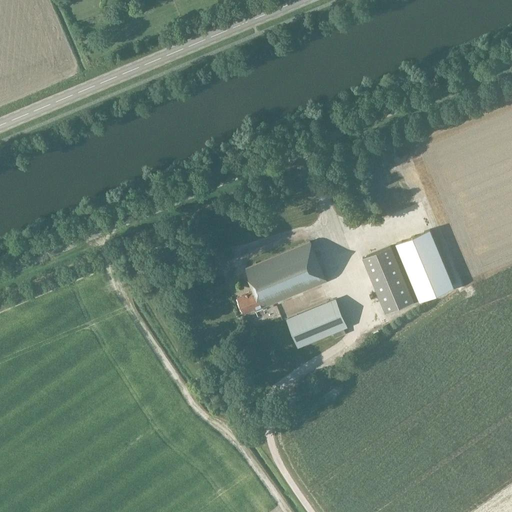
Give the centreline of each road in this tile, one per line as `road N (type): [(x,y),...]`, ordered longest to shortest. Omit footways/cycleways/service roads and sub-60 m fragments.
road 1 (unclassified): [(0,274),(511,59)]
road 2 (primary): [(0,126),(302,0)]
road 3 (unknown): [(300,148),(367,317)]
